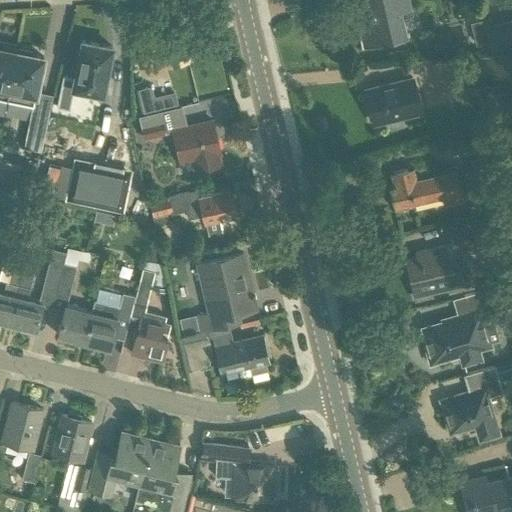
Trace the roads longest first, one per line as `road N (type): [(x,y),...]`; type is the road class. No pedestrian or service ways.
road 1 (tertiary): [(337,412),(240,0)]
road 2 (residential): [(337,412),(165,409),(0,360)]
